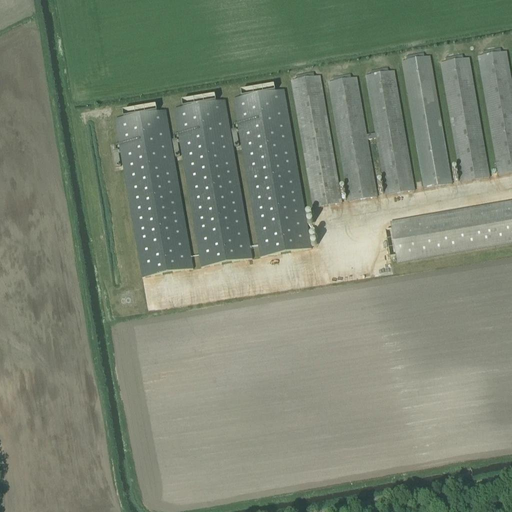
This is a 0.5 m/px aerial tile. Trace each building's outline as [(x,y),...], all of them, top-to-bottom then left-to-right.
[(478,58),(499,177),(511,175),(511,87),(506,53),(478,58)] [(402,63),(424,190),(452,186),(430,58),(402,63)] [(441,64),(462,184),(489,179),(469,60),(441,64)] [(329,84),(349,203),(377,198),(367,141),(377,140),(387,197),(414,192),(394,73),(366,77),(376,135),(366,137),(356,79),(329,84)] [(292,82),(314,209),(342,205),(319,77),(292,82)] [(275,93),(274,87),(241,93),(242,99),(234,100),(261,258),(310,249),(283,92),(275,93)] [(216,103),(215,97),(182,103),(183,109),(175,110),(202,268),(251,260),(224,102),(216,103)] [(166,112),(115,122),(142,280),(193,271),(166,112)] [(396,257),(397,264),(511,243),(511,203),(390,224),(392,231),(386,232),(390,258),(396,257)]
